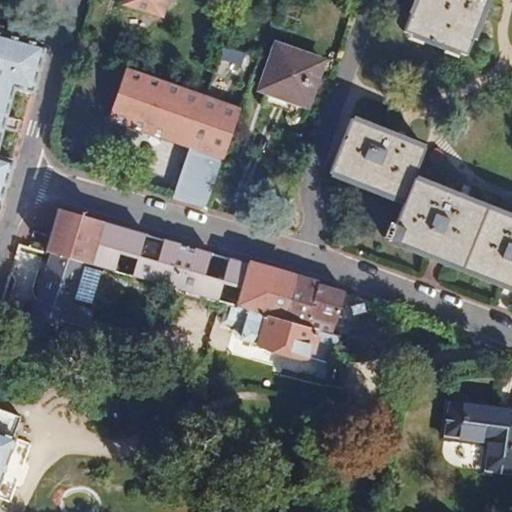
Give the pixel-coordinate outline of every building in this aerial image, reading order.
[(123,0),(122,4),(162,17),(167,0),(123,0)] [(415,0),(403,32),(466,57),(487,0),(415,0)] [(0,195),(12,158),(0,154),(0,123),(10,126),(13,115),(3,112),(11,83),(31,89),(44,45),(0,32),(0,195)] [(276,43),(259,90),(308,108),(325,61),(276,43)] [(240,111),(126,70),(108,118),(190,147),(172,198),(207,208),(240,111)] [(511,217),(413,178),(425,148),(351,119),(329,173),(403,203),(394,225),(388,222),(382,238),(511,289),(511,217)] [(58,209),(51,253),(89,264),(102,268),(124,274),(185,292),(185,293),(249,312),(283,321),(295,278),(58,209)] [(87,310),(102,268),(89,264),(51,253),(29,330),(82,345),(91,312),(87,310)] [(283,321),(305,328),(317,284),(295,278),(283,321)] [(314,318),(335,324),(344,292),(317,284),(305,328),(311,329),(314,318)] [(307,357),(330,363),(337,337),(311,329),(305,328),(283,321),(249,312),(241,341),(306,359),(307,357)] [(119,357),(146,367),(163,325),(135,315),(119,357)] [(511,475),(511,410),(448,402),(443,437),(488,443),(484,471),(511,475)] [(0,482),(16,438),(14,438),(21,417),(0,409),(0,482)]
